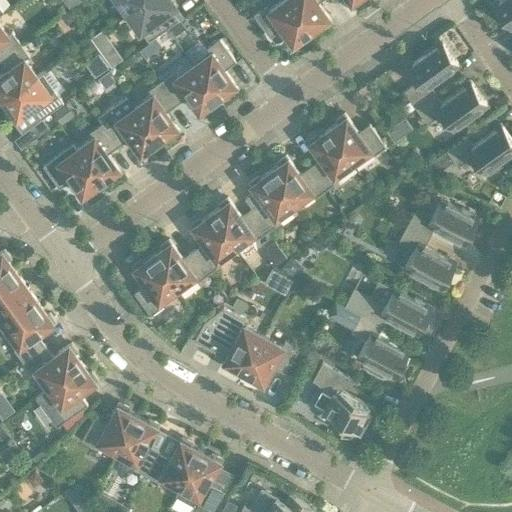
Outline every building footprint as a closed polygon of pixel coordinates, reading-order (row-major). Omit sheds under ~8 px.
[(120,0),(127,9),(140,0),(120,0)] [(140,0),(127,9),(149,39),(179,18),(166,0),(140,0)] [(311,30),(290,0),(280,0),(270,8),(266,3),(254,12),(270,35),(282,27),(295,45),(304,39),(302,36),(311,30)] [(318,0),(290,0),(311,30),(321,23),(323,25),(332,19),(318,0)] [(511,0),(496,0),(493,3),(509,25),(511,22),(511,0)] [(0,56),(21,41),(12,29),(8,33),(0,21),(0,56)] [(193,62),(218,97),(227,90),(229,92),(238,86),(225,67),(236,59),(220,36),(207,46),(210,50),(193,62)] [(415,106),(436,91),(430,82),(458,62),(442,39),(407,64),(418,79),(404,89),(415,106)] [(21,41),(0,56),(0,60),(6,69),(0,72),(0,94),(3,99),(37,74),(25,57),(30,54),(21,41)] [(218,97),(193,62),(176,75),(173,70),(161,79),(177,102),(188,94),(201,112),(210,106),(208,104),(218,97)] [(8,110),(14,119),(32,106),(40,117),(41,117),(50,110),(63,101),(55,89),(60,85),(47,67),(37,74),(3,99),(10,108),(8,110)] [(177,102),(161,79),(148,88),(152,92),(135,104),(159,139),(169,132),(171,134),(180,128),(166,109),(177,102)] [(436,91),(415,106),(427,122),(441,112),(452,127),(487,101),(471,79),(442,100),(436,91)] [(376,93),(368,81),(358,87),(367,100),(376,93)] [(97,114),(102,121),(119,144),(129,136),(142,154),(151,148),(150,146),(159,139),(135,104),(126,93),(97,114)] [(328,127),(353,161),(370,149),(373,153),(386,144),(370,121),(358,130),(345,111),(336,117),(338,120),(328,127)] [(119,144),(102,121),(90,130),(93,134),(76,146),(101,181),(110,174),(112,176),(121,170),(108,151),(119,144)] [(511,148),(511,136),(502,122),(473,143),(467,134),(446,148),(458,165),(472,155),(482,170),(486,167),(489,171),(511,155),(508,151),(511,148)] [(353,161),(328,127),(318,134),(317,131),(308,138),(321,156),(310,164),(327,187),(339,178),(336,173),(353,161)] [(101,181),(76,146),(59,158),(56,154),(43,163),(59,186),(71,178),(84,196),(93,190),(91,188),(101,181)] [(327,187),(310,164),(299,172),(286,153),(277,159),(279,162),(270,169),(294,203),(311,191),(314,195),(327,187)] [(294,203),(270,169),(260,176),(258,173),(249,180),(262,198),(252,206),(268,229),(280,220),(277,215),(294,203)] [(268,229),(252,206),(241,213),(228,195),(219,201),(221,204),(211,211),(236,245),(253,233),(256,237),(268,229)] [(407,223),(430,235),(435,225),(466,241),(479,217),(440,197),(432,213),(416,205),(407,223)] [(236,245),(211,211),(201,218),(200,215),(191,222),(204,240),(193,248),(210,271),(222,262),(218,257),(236,245)] [(430,235),(407,223),(398,241),(413,248),(405,265),(443,285),(456,260),(425,244),(430,235)] [(210,271),(193,248),(182,255),(169,237),(160,243),(162,246),(152,253),(177,287),(194,275),(197,279),(210,271)] [(0,250),(0,278),(15,267),(8,258),(11,256),(4,247),(0,250)] [(177,287),(152,253),(143,260),(141,257),(132,264),(145,282),(134,290),(150,313),(163,304),(160,299),(177,287)] [(0,304),(28,285),(15,267),(0,278),(0,304)] [(419,331),(432,306),(393,286),(378,278),(370,294),(354,285),(344,304),(353,308),(360,312),(383,324),(388,314),(419,331)] [(40,302),(28,285),(0,304),(0,318),(6,327),(40,302)] [(353,308),(344,304),(335,298),(327,314),(352,327),(360,312),(353,308)] [(47,312),(40,302),(6,327),(18,344),(14,347),(22,359),(45,343),(38,332),(56,319),(50,310),(47,312)] [(243,370),(264,333),(245,323),(248,318),(224,305),(205,319),(194,338),(215,349),(219,343),(230,348),(222,362),(232,367),(233,365),(243,370)] [(383,324),(360,312),(352,327),(351,330),(366,338),(358,354),(396,374),(409,350),(378,333),(383,324)] [(264,333),(243,370),(254,376),(252,379),(262,384),(273,364),(285,371),(299,346),(285,339),(282,344),(264,333)] [(53,354),(45,343),(22,359),(31,372),(36,368),(48,385),(82,361),(75,351),(78,349),(71,341),(53,354)] [(368,418),(375,406),(342,388),(349,374),(322,360),(313,378),(320,382),(310,401),(334,414),(329,423),(352,436),(357,427),(359,428),(366,416),(368,418)] [(89,371),(82,361),(48,385),(60,402),(56,406),(65,419),(88,402),(80,391),(98,378),(92,369),(89,371)] [(117,450),(137,413),(127,408),(129,405),(119,400),(108,420),(96,413),(82,437),(96,445),(99,440),(117,450)] [(146,473),(160,448),(148,442),(159,422),(149,416),(148,419),(137,413),(117,450),(136,460),(133,465),(146,473)] [(180,485),(200,448),(190,442),(192,440),(182,434),(171,454),(160,448),(146,473),(159,480),(162,475),(180,485)] [(200,448),(180,485),(175,494),(194,504),(192,508),(199,511),(207,511),(210,508),(221,487),(225,489),(233,474),(217,466),(222,456),(212,451),(211,454),(200,448)] [(310,511),(314,505),(291,492),(286,501),(262,488),(252,507),(244,503),(238,511),(310,511)]
